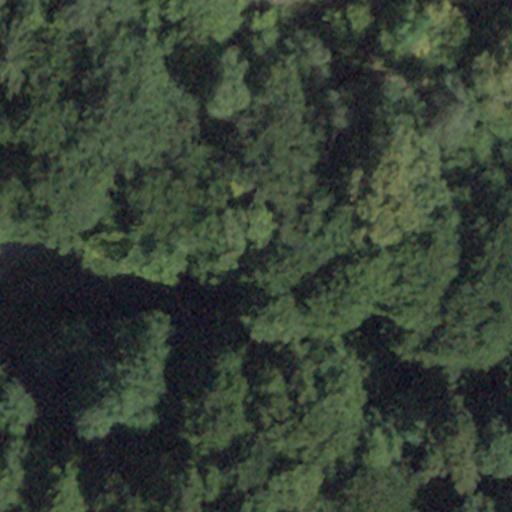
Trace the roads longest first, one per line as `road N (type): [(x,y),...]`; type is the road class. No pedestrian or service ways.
road 1 (unclassified): [(511,323),(80,234),(28,239),(0,256)]
road 2 (unclassified): [(0,376),(48,406),(82,412),(209,411),(262,421),(443,511)]
